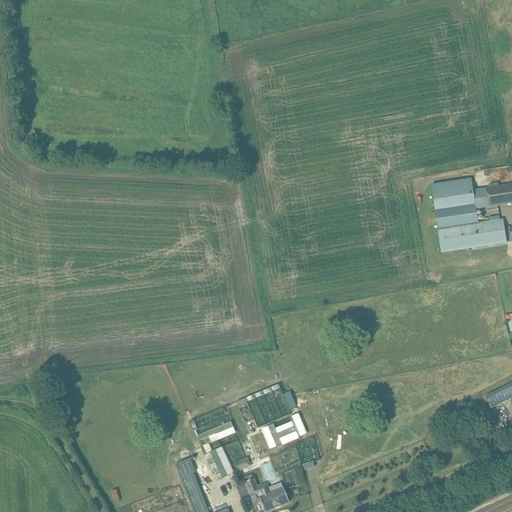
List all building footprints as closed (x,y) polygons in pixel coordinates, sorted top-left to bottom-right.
[(431,186),(435,210),(474,204),(472,191),(470,179),(431,186)] [(489,188),(486,189),(489,207),(511,203),(511,184),(498,187),(489,188)] [(489,207),(486,189),(472,191),(474,204),(435,210),(438,230),(467,226),(478,224),(476,209),(489,207)] [(441,253),(470,248),(507,243),(503,220),(478,224),(467,226),(438,230),(441,253)] [(511,384),(494,393),(500,404),(511,397),(511,384)] [(290,392),(283,395),(289,410),(296,407),(290,392)] [(245,399),(236,403),(238,408),(247,404),(245,399)] [(292,417),(263,429),(271,449),(282,444),(282,446),(299,439),(298,438),(307,434),(299,415),(299,414),(292,417)] [(214,429),(196,437),(198,442),(199,441),(200,441),(209,437),(215,434),(234,427),(231,422),(214,429)] [(202,446),(209,443),(211,443),(209,437),(200,441),(202,446)] [(212,450),(210,451),(223,478),(228,476),(216,448),(212,450)] [(190,457),(177,462),(196,511),(209,511),(193,471),(196,471),(190,457)] [(244,461),(235,464),(239,473),(247,469),(244,461)] [(312,462),(303,466),(303,467),(305,471),(314,467),(313,464),(312,462)] [(254,504),(261,501),(265,511),(289,502),(284,489),(270,495),(266,485),(257,488),(253,480),(246,483),(254,504)]
